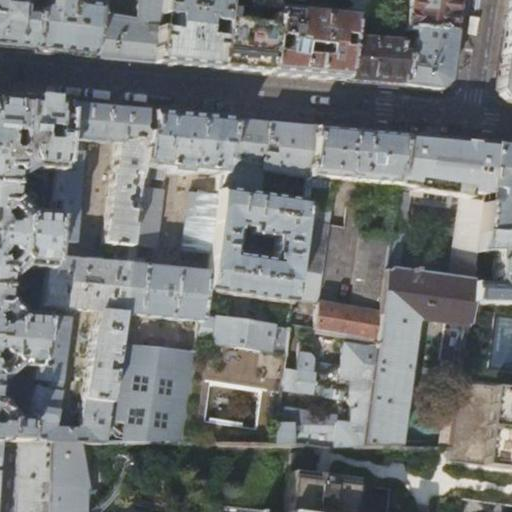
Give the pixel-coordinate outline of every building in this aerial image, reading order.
[(0,0),(0,49),(25,52),(31,14),(19,13),(20,0),(26,0),(26,5),(32,6),(32,0),(0,0)] [(94,0),(32,0),(32,6),(31,14),(25,52),(54,55),(86,58),(94,0)] [(134,0),(132,20),(107,17),(109,0),(94,0),(86,58),(115,61),(149,64),(158,0),(134,0)] [(221,11),(222,0),(158,0),(149,64),(179,67),(212,70),(221,11)] [(221,11),(212,70),(233,72),(262,75),(265,53),(267,38),(271,8),(272,0),(242,0),(241,12),(235,11),(235,12),(221,11)] [(376,21),(377,0),(348,0),(349,1),(347,16),(343,39),(342,50),(337,82),(368,85),(399,88),(404,55),(400,54),(395,52),(397,43),(361,39),(363,27),(369,28),(370,20),(376,21)] [(449,62),(458,0),(399,0),(397,24),(399,32),(406,32),(406,36),(411,37),(409,55),(404,54),(404,55),(399,88),(414,89),(435,91),(446,83),(449,62)] [(274,51),(274,52),(273,53),(273,54),(265,53),(262,75),(299,78),(337,82),(342,50),(332,49),(333,38),(343,39),(347,16),(271,8),(267,38),(281,40),(280,49),(276,50),(274,51)] [(511,16),(505,16),(497,72),(494,92),(503,104),(511,104),(511,16)] [(395,30),(399,32),(397,24),(385,22),(385,29),(395,30)] [(26,170),(54,173),(60,105),(15,101),(0,99),(0,188),(10,189),(10,179),(12,180),(26,170)] [(137,131),(137,129),(138,127),(138,112),(95,108),(60,105),(54,173),(52,192),(51,202),(57,203),(56,213),(51,212),(50,214),(45,271),(42,294),(40,309),(95,315),(90,331),(77,403),(78,403),(75,426),(70,431),(48,431),(65,323),(39,318),(35,344),(43,345),(41,359),(33,357),(31,369),(29,382),(44,385),(43,389),(38,388),(38,391),(28,389),(23,419),(20,444),(44,444),(89,445),(98,445),(108,369),(104,369),(103,376),(99,375),(100,364),(109,365),(112,346),(116,316),(123,267),(93,264),(77,262),(77,263),(69,262),(79,148),(84,148),(84,143),(113,146),(99,253),(125,256),(126,247),(134,188),(135,184),(141,136),(140,136),(138,135),(137,134),(137,131)] [(144,136),(141,136),(135,184),(148,185),(149,180),(161,181),(164,175),(166,175),(167,175),(181,176),(181,177),(184,177),(184,175),(183,175),(183,174),(217,176),(225,121),(185,117),(147,113),(147,127),(148,129),(148,132),(147,134),(146,135),(144,136)] [(225,121),(217,176),(214,197),(206,256),(203,276),(200,293),(288,306),(292,273),(302,204),(255,197),(259,173),(305,179),(312,129),(264,124),(225,121)] [(353,133),(312,129),(305,179),(304,188),(303,194),(302,204),(292,273),(320,277),(331,205),(307,201),(309,188),(328,191),(329,180),(393,186),(393,185),(400,137),(353,133)] [(442,141),(400,137),(393,185),(483,193),(490,146),(442,141)] [(511,147),(490,146),(483,193),(477,233),(477,236),(508,238),(511,198),(511,147)] [(50,214),(24,212),(11,199),(9,199),(10,189),(0,188),(0,291),(2,291),(2,281),(4,281),(20,269),(45,271),(50,214)] [(134,188),(126,247),(153,250),(161,192),(134,188)] [(180,253),(206,256),(214,197),(188,193),(180,253)] [(376,233),(386,234),(391,201),(391,199),(381,198),(376,233)] [(391,201),(386,234),(386,237),(371,342),(370,351),(356,450),(392,450),(410,320),(442,325),(436,362),(457,366),(466,305),(477,236),(477,233),(456,233),(448,283),(402,277),(405,257),(414,259),(421,206),(391,201)] [(310,332),(371,342),(386,237),(359,232),(348,312),(314,306),(310,332)] [(511,238),(508,238),(477,236),(466,305),(511,305),(511,238)] [(123,267),(116,316),(196,325),(197,320),(197,316),(200,293),(203,276),(123,267)] [(3,302),(1,302),(2,291),(0,291),(0,341),(35,344),(15,315),(3,302)] [(511,511),(511,305),(466,305),(457,366),(444,451),(392,450),(356,450),(268,448),(179,447),(160,446),(180,504),(243,511),(511,511)] [(211,321),(197,320),(196,325),(192,355),(179,447),(268,448),(276,393),(284,332),(275,331),(276,325),(270,325),(270,328),(211,321)] [(0,377),(10,369),(11,367),(31,369),(33,357),(35,344),(0,341),(0,443),(20,444),(23,419),(6,418),(7,416),(0,409),(0,377)] [(339,343),(334,380),(292,374),(289,396),(276,393),(268,448),(356,450),(370,351),(344,347),(345,343),(339,343)] [(192,355),(112,346),(109,365),(108,369),(98,445),(160,446),(179,447),(192,355)] [(20,444),(0,443),(0,511),(42,511),(44,444),(20,444)] [(93,511),(94,491),(88,491),(89,445),(44,444),(42,511),(93,511)]
